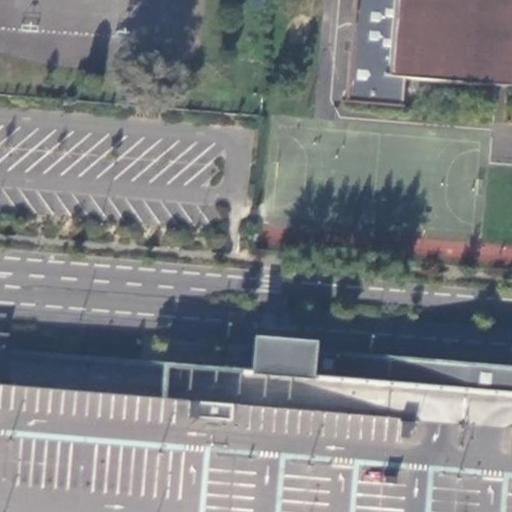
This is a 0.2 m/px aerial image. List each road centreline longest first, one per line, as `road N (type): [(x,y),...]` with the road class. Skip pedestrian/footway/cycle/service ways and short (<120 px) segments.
road 1 (residential): [(0,299),(511,340)]
road 2 (residential): [(511,303),(0,262)]
